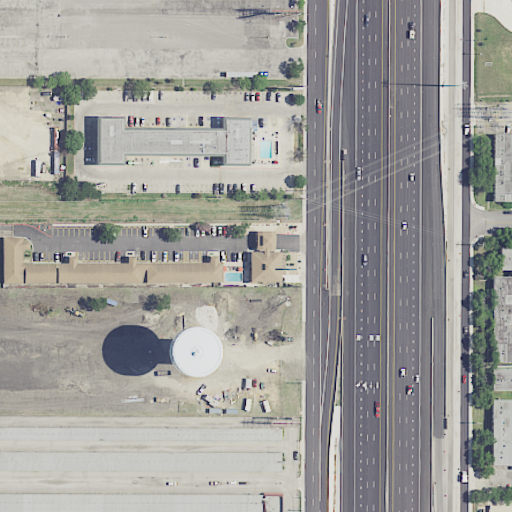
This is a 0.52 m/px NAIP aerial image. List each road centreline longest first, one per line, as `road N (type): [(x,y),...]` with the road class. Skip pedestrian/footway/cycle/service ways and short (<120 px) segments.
road 1 (motorway): [(448,511),(415,0)]
road 2 (motorway): [(402,511),(409,0)]
road 3 (motorway): [(375,0),(370,511)]
road 4 (motorway): [(344,0),(319,429)]
road 5 (secondary): [(321,0),(319,429)]
road 6 (secondary): [(457,260),(459,0)]
road 7 (secondary): [(456,511),(457,260)]
